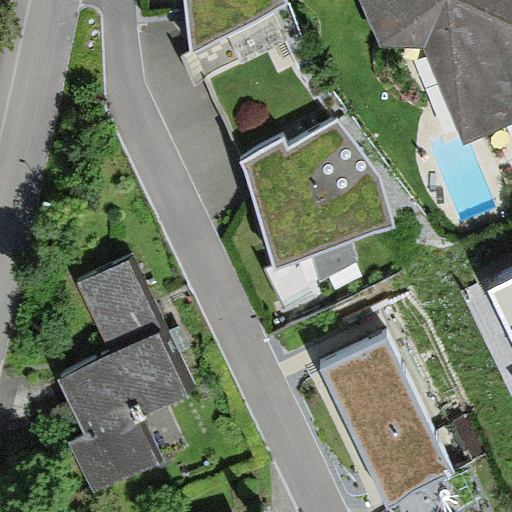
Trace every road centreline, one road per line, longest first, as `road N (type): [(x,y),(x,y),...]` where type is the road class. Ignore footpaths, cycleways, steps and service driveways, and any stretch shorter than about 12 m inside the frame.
road 1 (residential): [(327,511),(146,134),(126,75),(120,0)]
road 2 (residential): [(53,0),(0,240)]
